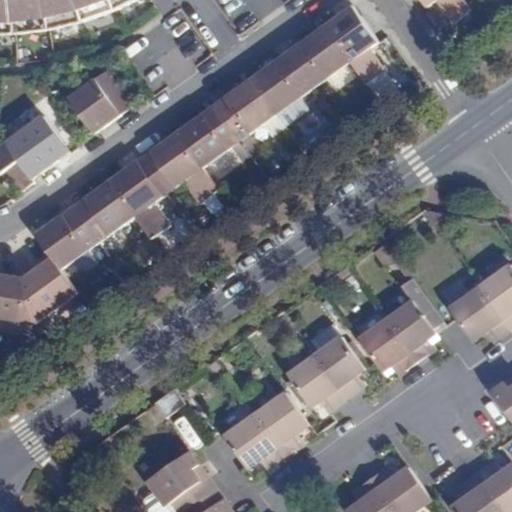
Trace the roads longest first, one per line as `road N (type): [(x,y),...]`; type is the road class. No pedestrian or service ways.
road 1 (tertiary): [(473,126),(0,465)]
road 2 (residential): [(320,0),(0,227)]
road 3 (residential): [(279,511),(281,497),(301,476),(394,414),(470,385),(511,357)]
road 4 (residential): [(388,0),(473,126)]
road 5 (unknown): [(275,511),(185,410)]
